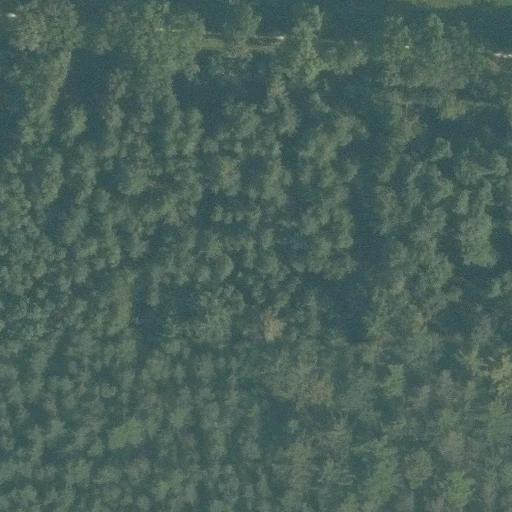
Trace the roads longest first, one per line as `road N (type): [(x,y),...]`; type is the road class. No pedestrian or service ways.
road 1 (track): [(0,28),(511,67)]
road 2 (track): [(395,163),(350,511)]
